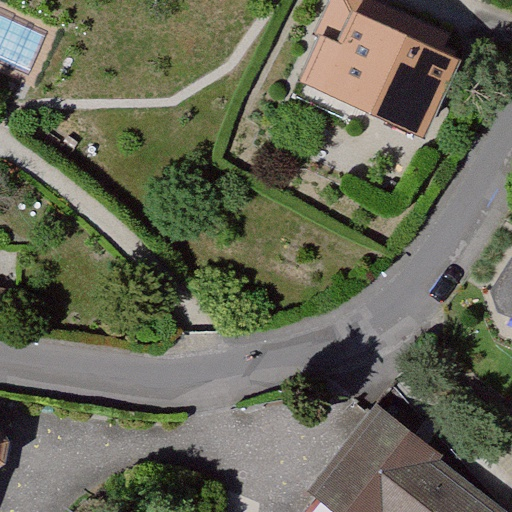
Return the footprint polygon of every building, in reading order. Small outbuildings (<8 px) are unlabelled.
[(434,154),(469,75),(455,68),(459,58),(454,55),(459,43),(363,0),(340,0),(320,45),(325,47),(303,95),(434,154)] [(511,254),(487,295),(487,305),(488,311),(493,319),(511,326),(511,254)] [(13,296),(0,294),(0,327),(11,329),(13,296)] [(495,511),(447,474),(451,469),(384,416),(315,504),(325,511),(495,511)] [(0,488),(9,482),(12,459),(1,440),(0,439),(0,488)]
